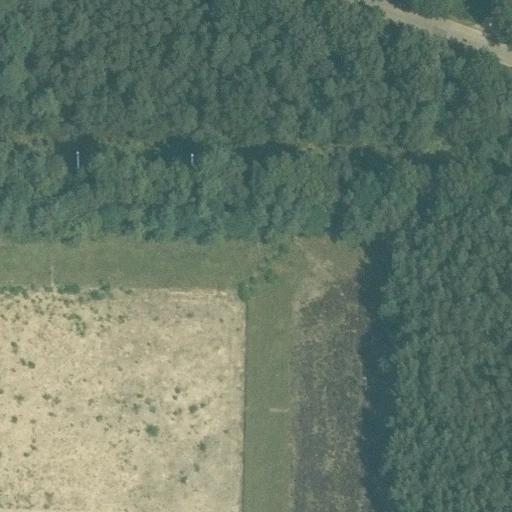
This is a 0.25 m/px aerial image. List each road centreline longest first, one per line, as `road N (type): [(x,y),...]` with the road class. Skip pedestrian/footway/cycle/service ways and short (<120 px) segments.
road 1 (track): [(511,170),(0,152)]
road 2 (unclassified): [(511,60),(350,0)]
